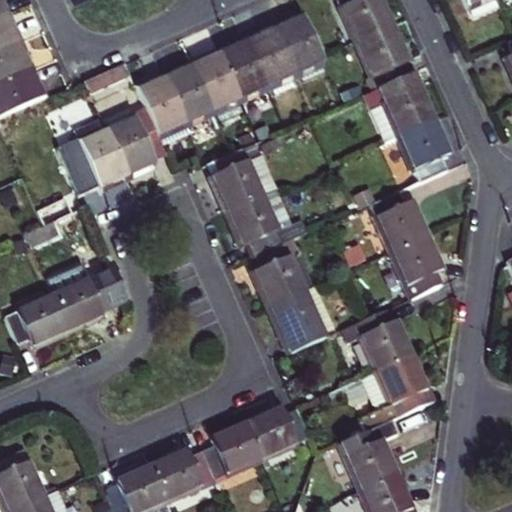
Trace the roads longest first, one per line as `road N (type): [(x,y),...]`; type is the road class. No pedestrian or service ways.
road 1 (residential): [(78,380),(135,348),(147,315),(115,226),(180,197),(258,379),(107,445)]
road 2 (residential): [(466,399),(493,182)]
road 3 (residential): [(493,182),(422,0)]
road 4 (residential): [(81,63),(209,6)]
